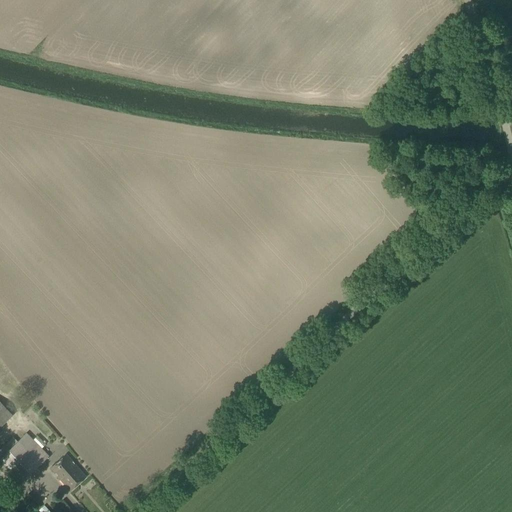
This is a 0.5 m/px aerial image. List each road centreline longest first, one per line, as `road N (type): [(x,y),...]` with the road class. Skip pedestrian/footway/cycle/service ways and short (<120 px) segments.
road 1 (unclassified): [(142,511),(490,183),(511,172)]
road 2 (unclassified): [(511,146),(469,0)]
